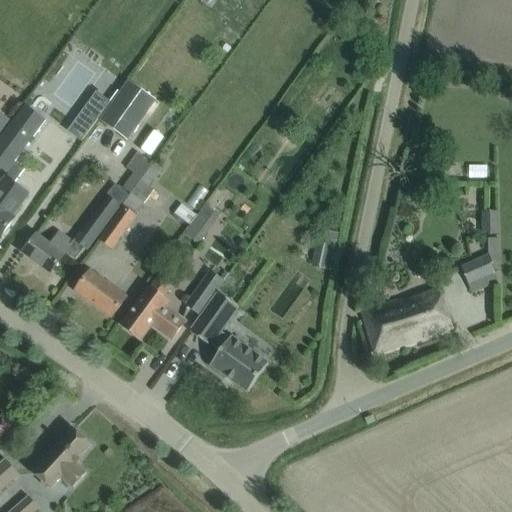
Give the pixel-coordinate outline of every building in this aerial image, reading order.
[(127,141),(155,101),(127,82),(99,121),(127,141)] [(25,106),(0,139),(0,169),(5,174),(6,173),(9,175),(6,179),(13,185),(24,171),(23,170),(22,170),(13,164),(45,121),(25,106)] [(84,112),(70,132),(82,141),(97,121),(84,112)] [(167,183),(164,181),(176,161),(148,144),(138,161),(144,165),(134,182),(141,186),(136,195),(153,206),(167,183)] [(0,236),(13,219),(10,217),(27,195),(13,185),(6,179),(5,178),(0,184),(0,236)] [(120,205),(106,195),(73,241),(87,251),(120,205)] [(181,205),(174,215),(189,225),(196,216),(181,205)] [(136,215),(122,206),(98,240),(112,250),(136,215)] [(220,216),(205,207),(185,235),(199,245),(220,216)] [(325,257),(344,260),(349,229),(330,225),(325,257)] [(50,273),(72,243),(59,234),(50,246),(35,236),(23,253),(50,273)] [(460,268),(467,284),(477,280),(481,289),(497,282),(493,273),(496,272),(489,256),(460,268)] [(184,305),(199,315),(228,275),(213,265),(184,305)] [(111,318),(125,298),(90,272),(75,292),(111,318)] [(171,340),(184,322),(164,307),(167,303),(162,299),(174,283),(160,273),(122,326),(140,339),(150,325),(171,340)] [(451,328),(438,291),(399,303),(398,300),(361,311),(374,353),(416,341),(451,328)] [(218,294),(190,333),(209,347),(210,346),(219,353),(210,366),(247,393),(268,364),(230,337),(229,339),(220,332),(237,308),(218,294)] [(367,425),(374,422),(372,416),(364,419),(367,425)] [(60,478),(72,488),(86,474),(74,463),(90,445),(72,429),(33,473),(50,489),(60,478)] [(0,492),(19,476),(3,457),(0,459),(0,492)] [(35,511),(40,508),(29,495),(9,511),(35,511)]
